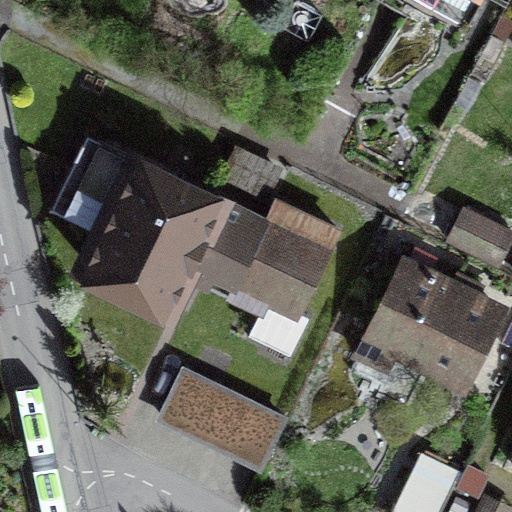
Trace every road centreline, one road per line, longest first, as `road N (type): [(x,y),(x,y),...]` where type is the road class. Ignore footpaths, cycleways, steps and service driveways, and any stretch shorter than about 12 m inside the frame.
road 1 (tertiary): [(0,246),(68,472)]
road 2 (residential): [(68,472),(162,483),(223,511)]
